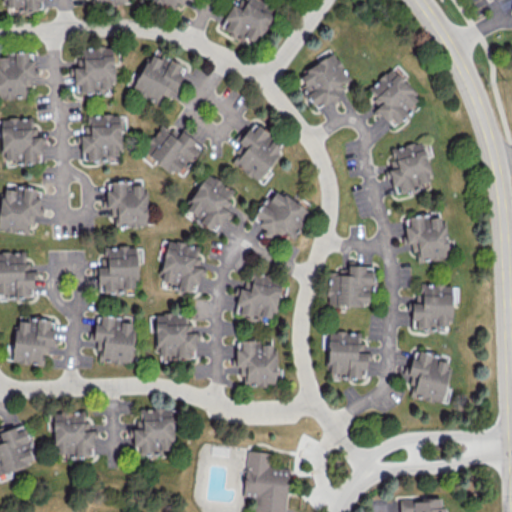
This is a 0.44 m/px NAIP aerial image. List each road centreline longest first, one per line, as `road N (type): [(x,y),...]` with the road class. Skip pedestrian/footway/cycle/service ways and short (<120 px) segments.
road 1 (residential): [(7,385),(0,379),(8,33),(138,29),(183,37),(262,80),(329,173),(331,211),(305,301),(302,345),(308,382),(336,432)]
road 2 (residential): [(418,0),(472,91),(494,159),(511,473)]
road 3 (residential): [(331,424),(378,392),(388,348),(388,273),(363,134),(355,121),(341,122),(310,140)]
road 4 (residential): [(317,401),(267,411),(152,386),(7,385)]
road 5 (residential): [(54,29),(62,212),(85,213),(88,205),(84,180),(61,168)]
road 6 (residential): [(314,271),(267,242),(235,239),(219,309),(216,404)]
road 7 (residential): [(511,444),(462,435),(399,440),(377,451),(365,472)]
